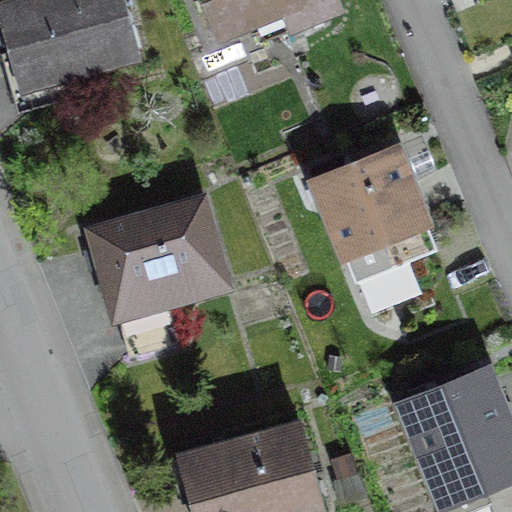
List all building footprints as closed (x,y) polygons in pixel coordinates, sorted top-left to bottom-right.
[(111,0),(14,0),(0,4),(0,54),(12,97),(130,63),(111,0)] [(188,0),(209,51),(273,26),(281,46),(338,24),(328,0),(188,0)] [(389,148),(295,184),(328,267),(421,231),(389,148)] [(199,198),(80,230),(106,325),(224,294),(199,198)] [(475,376),(388,407),(417,488),(505,457),(475,376)] [(317,511),(295,426),(171,458),(184,511),(317,511)]
